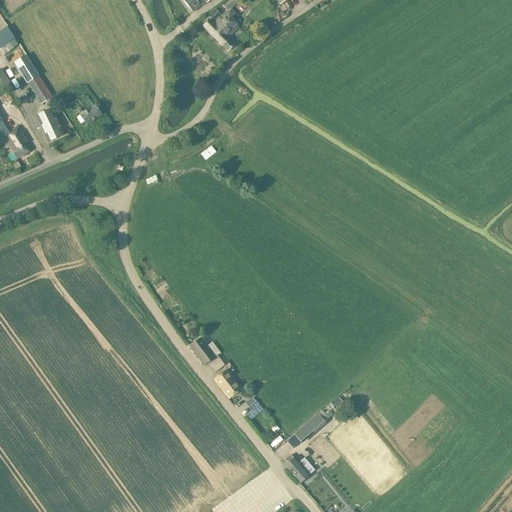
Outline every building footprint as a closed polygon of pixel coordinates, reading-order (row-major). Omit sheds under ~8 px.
[(183,0),(193,11),(206,0),(183,0)] [(235,0),(230,0),(223,7),(228,12),(238,3),(235,0)] [(221,14),(216,9),(210,15),(212,17),(203,25),(229,52),(235,45),(228,37),(238,27),(230,19),(236,13),(232,9),(228,13),(227,11),(222,16),(220,15),(221,14)] [(0,48),(4,54),(17,45),(13,38),(0,47),(0,48)] [(23,75),(27,83),(41,105),(52,98),(38,76),(28,61),(18,67),(23,76),(23,75)] [(0,68),(0,86),(1,88),(10,83),(1,68),(0,68)] [(1,89),(5,95),(14,88),(11,83),(1,89)] [(87,125),(102,115),(86,93),(75,101),(68,91),(57,99),(67,112),(71,109),(81,123),(84,121),(87,125)] [(48,142),(63,135),(52,110),(37,117),(48,142)] [(0,139),(9,134),(1,120),(0,118),(0,139)] [(9,135),(10,138),(7,139),(14,150),(12,151),(17,159),(34,149),(19,125),(12,129),(13,130),(9,133),(10,134),(9,135)] [(210,145),(199,154),(205,161),(215,152),(210,145)] [(216,373),(225,365),(218,355),(216,357),(201,339),(190,347),(205,366),(209,363),(216,373)] [(230,398),(240,390),(235,383),(234,384),(224,373),(215,380),(230,398)] [(250,412),(247,414),(250,419),(263,411),(254,397),(245,402),(250,412)] [(294,434),(294,435),(300,442),(325,421),(318,414),(294,434)] [(290,438),(286,441),(293,449),(296,446),(290,438)] [(289,463),(285,466),(299,484),(309,476),(315,471),(309,464),(303,469),(295,458),(294,458),(292,455),(286,460),(289,463)]
